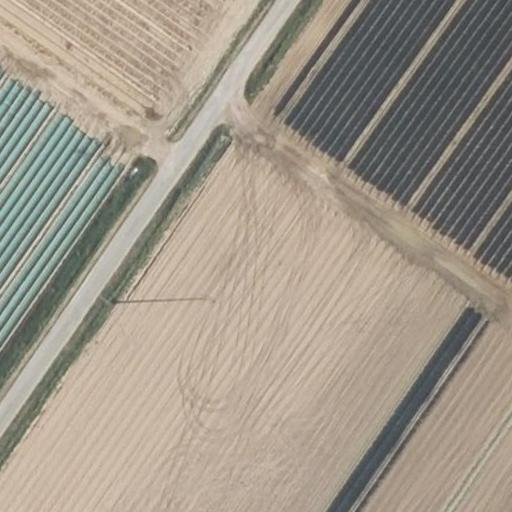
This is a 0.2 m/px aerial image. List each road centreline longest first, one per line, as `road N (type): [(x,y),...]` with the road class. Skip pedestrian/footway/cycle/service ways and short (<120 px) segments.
road 1 (unclassified): [(0,418),(288,0)]
road 2 (track): [(511,320),(219,100)]
road 3 (track): [(0,40),(175,163)]
